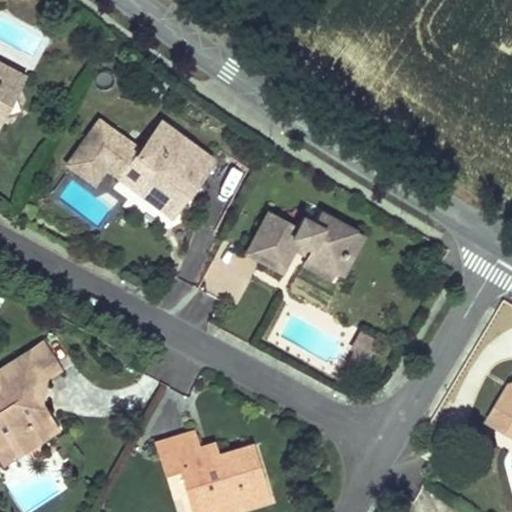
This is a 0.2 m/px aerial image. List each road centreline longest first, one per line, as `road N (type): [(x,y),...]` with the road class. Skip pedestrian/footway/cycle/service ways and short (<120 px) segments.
road 1 (secondary): [(131,0),(294,118),(507,246)]
road 2 (residential): [(383,445),(0,237)]
road 3 (residential): [(383,445),(507,246)]
